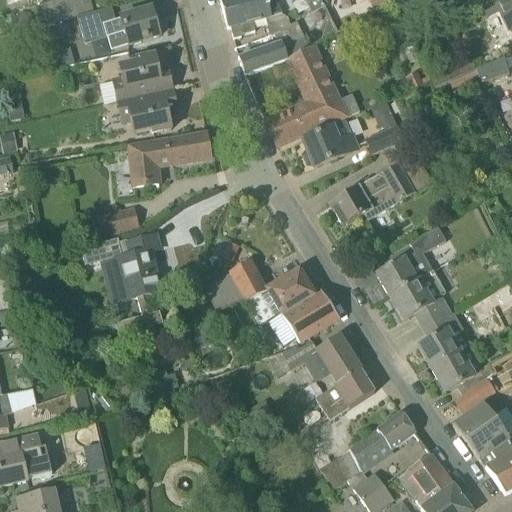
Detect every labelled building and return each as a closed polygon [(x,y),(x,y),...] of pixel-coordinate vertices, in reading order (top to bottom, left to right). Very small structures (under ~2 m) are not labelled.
[(44,26),(76,18),(94,14),(90,0),(63,0),(39,6),(44,26)] [(233,41),(241,39),(240,37),(255,33),(253,24),(246,0),(226,0),(219,2),(227,31),(230,30),(233,41)] [(246,0),(253,24),(265,21),(282,16),(275,1),(278,0),(305,0),(312,13),(324,7),(320,0),(246,0)] [(392,0),(367,0),(373,11),(392,0)] [(511,0),(503,0),(498,3),(499,4),(496,6),(511,33),(511,32),(511,0)] [(85,46),(107,39),(111,52),(159,38),(151,11),(120,20),(120,21),(116,22),(112,9),(94,14),(76,18),(85,46)] [(282,16),(265,21),(267,28),(269,37),(277,34),(279,33),(280,35),(287,32),(291,44),(303,39),(296,24),(290,26),(287,19),(282,16)] [(30,20),(19,19),(18,28),(29,29),(30,20)] [(70,37),(67,25),(52,29),(55,41),(70,37)] [(422,40),(420,36),(415,28),(413,25),(406,30),(411,38),(415,44),(422,40)] [(287,61),(307,50),(303,39),(291,44),(287,32),(280,35),(279,33),(277,34),(281,44),(256,52),(237,59),(244,79),(272,68),(288,62),(287,61)] [(342,106),(334,88),(314,47),(307,50),(287,61),(288,62),(272,68),(277,81),(290,75),(305,104),(264,122),(276,151),(348,119),(342,106)] [(117,105),(172,92),(167,71),(158,73),(154,57),(136,61),(137,65),(119,69),(121,81),(112,83),(117,105)] [(509,75),(504,59),(476,72),(478,79),(480,85),(509,75)] [(451,82),(475,71),(471,62),(447,74),(451,82)] [(423,87),(430,84),(428,78),(421,81),(418,74),(406,79),(411,92),(423,87)] [(176,114),(172,92),(117,105),(122,126),(131,124),(134,135),(152,131),(153,135),(171,131),(167,116),(176,114)] [(21,102),(6,105),(10,121),(24,119),(21,102)] [(301,143),(305,153),(302,158),(306,168),(312,169),(313,171),(357,153),(346,125),(301,143)] [(399,145),(393,129),(365,141),(372,156),(399,145)] [(0,138),(0,142),(3,156),(18,153),(14,135),(0,138)] [(205,136),(129,149),(133,190),(158,188),(156,171),(210,161),(205,136)] [(0,179),(15,176),(12,159),(0,161),(0,179)] [(415,195),(398,166),(334,203),(338,211),(333,213),(342,229),(364,216),(368,222),(415,195)] [(104,237),(137,229),(133,211),(99,220),(104,237)] [(445,243),(437,230),(409,246),(414,254),(408,258),(408,257),(375,276),(389,299),(433,274),(423,256),(445,243)] [(159,252),(155,238),(127,245),(127,242),(119,244),(118,241),(101,245),(102,249),(99,249),(98,246),(81,251),(85,268),(99,264),(110,307),(129,302),(160,294),(155,276),(151,277),(145,256),(159,252)] [(6,256),(18,254),(17,246),(5,248),(6,256)] [(242,298),(258,328),(275,319),(280,316),(282,319),(314,299),(299,273),(265,293),(249,264),(229,274),(234,283),(242,298)] [(506,268),(495,274),(501,284),(511,279),(506,268)] [(433,274),(389,299),(403,323),(414,317),(424,334),(451,318),(439,298),(445,294),(433,274)] [(280,316),(275,319),(258,328),(255,330),(262,341),(285,324),(299,346),(339,322),(321,295),(314,299),(282,319),(280,316)] [(243,308),(226,317),(236,335),(253,326),(243,308)] [(417,349),(431,372),(469,351),(451,318),(424,334),(429,343),(417,349)] [(359,373),(338,339),(317,352),(311,344),(296,352),(294,350),(279,356),(267,361),(277,380),(289,373),(304,365),(315,385),(331,375),(338,387),(359,373)] [(49,359),(55,353),(42,341),(36,347),(49,359)] [(493,376),(489,369),(488,367),(481,370),(469,351),(431,372),(444,396),(456,389),(461,398),(462,397),(486,381),(491,377),(493,376)] [(116,368),(119,375),(128,372),(125,365),(116,368)] [(359,373),(338,387),(334,389),(314,401),(329,424),(335,419),(373,395),(359,373)] [(178,389),(175,375),(168,377),(172,391),(178,389)] [(472,411),(496,395),(494,393),(489,384),(486,381),(462,397),(472,411)] [(73,395),(76,406),(88,403),(86,392),(73,395)] [(105,396),(97,402),(105,412),(113,406),(105,396)] [(0,431),(7,430),(5,417),(10,416),(6,397),(0,398),(0,431)] [(247,412),(256,428),(267,421),(258,406),(247,412)] [(511,438),(509,441),(483,407),(474,414),(453,428),(479,463),(489,455),(490,457),(509,444),(511,441),(511,438)] [(351,453),(361,471),(363,473),(363,474),(414,436),(400,415),(351,453)] [(0,489),(27,484),(26,481),(51,476),(47,458),(41,460),(39,450),(41,450),(37,436),(14,442),(14,443),(0,446),(0,489)] [(511,493),(511,451),(509,444),(490,457),(496,464),(485,471),(504,497),(511,493)] [(347,483),(363,473),(361,471),(351,453),(332,464),(345,484),(347,483)] [(430,457),(396,481),(402,489),(419,511),(469,511),(470,511),(469,510),(430,457)] [(367,480),(363,474),(363,473),(347,483),(353,490),(367,480)] [(380,511),(393,503),(374,475),(367,480),(353,490),(352,491),(366,511),(380,511)] [(27,484),(14,487),(15,494),(28,491),(27,484)] [(57,511),(53,494),(17,502),(19,511),(57,511)] [(386,510),(387,511),(412,511),(402,498),(386,510)]
